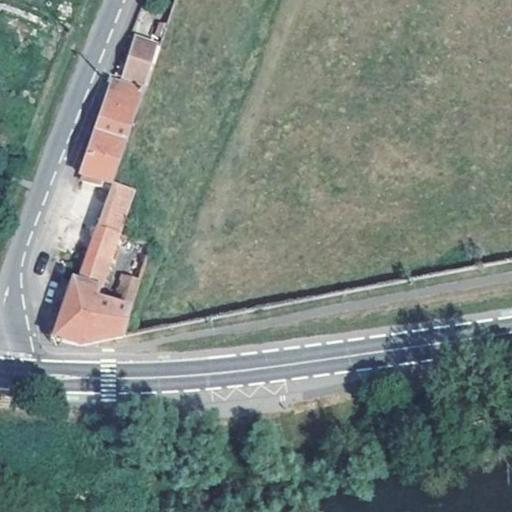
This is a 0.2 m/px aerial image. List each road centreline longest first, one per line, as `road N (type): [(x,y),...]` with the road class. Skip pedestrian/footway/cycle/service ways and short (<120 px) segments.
road 1 (secondary): [(511,332),(241,370),(5,374)]
road 2 (residential): [(5,374),(14,266),(117,0)]
